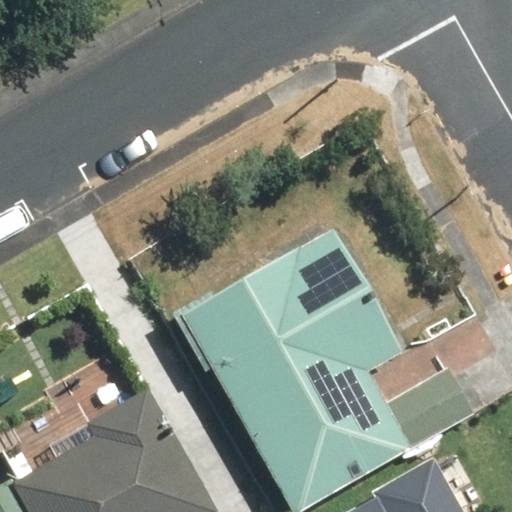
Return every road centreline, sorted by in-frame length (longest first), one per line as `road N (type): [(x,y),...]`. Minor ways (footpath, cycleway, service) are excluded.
road 1 (tertiary): [(326,0),(0,184)]
road 2 (residential): [(511,113),(447,0)]
